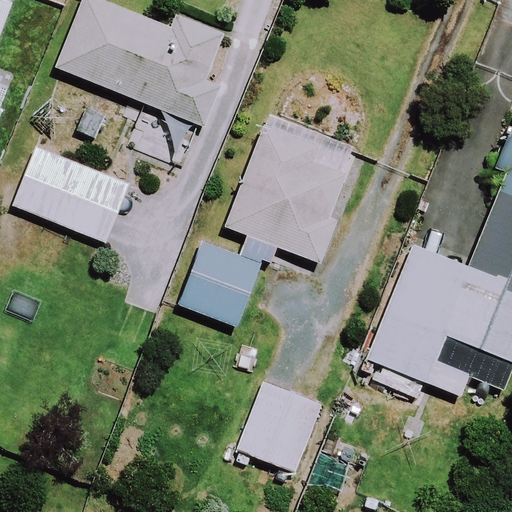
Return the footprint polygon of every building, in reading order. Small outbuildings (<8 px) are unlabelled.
[(0,0),(0,33),(12,0),(0,0)] [(165,33),(87,3),(59,75),(199,128),(213,89),(200,85),(219,35),(171,17),(165,33)] [(511,123),(493,172),(504,176),(466,270),(411,248),(358,378),(415,401),(421,386),(460,401),(469,381),(508,396),(511,385),(511,123)] [(354,165),(261,130),(223,232),(316,267),(354,165)] [(129,189),(34,150),(10,209),(106,248),(129,189)] [(258,266),(202,244),(176,308),(232,330),(258,266)] [(318,406),(261,385),(236,456),(293,476),(318,406)]
